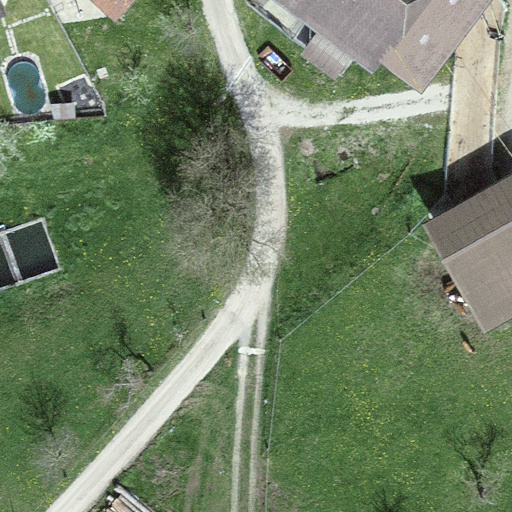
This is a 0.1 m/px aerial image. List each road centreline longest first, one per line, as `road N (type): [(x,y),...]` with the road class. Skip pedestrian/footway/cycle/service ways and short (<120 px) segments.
road 1 (track): [(62,511),(262,281),(246,384),(242,511)]
road 2 (unclassified): [(262,281),(269,179),(255,110),(215,0)]
road 3 (track): [(438,96),(332,114),(255,110)]
